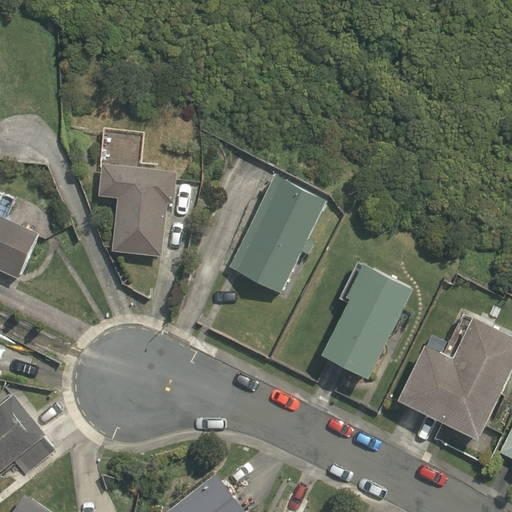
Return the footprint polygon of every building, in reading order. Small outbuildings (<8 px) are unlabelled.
[(124,108),(127,97),(116,93),(112,104),(124,108)] [(117,250),(166,255),(171,202),(179,202),(182,170),(109,163),(105,196),(122,198),(117,250)] [(233,264),(285,291),(306,249),(313,253),(319,241),(312,237),(330,201),(280,175),(233,264)] [(194,213),(199,182),(184,179),(179,211),(194,213)] [(0,264),(23,275),(42,231),(0,212),(0,210),(7,193),(0,189),(0,264)] [(328,352),(375,375),(418,287),(367,262),(351,295),(355,296),(328,352)] [(405,398),(482,436),(511,377),(511,331),(467,309),(447,350),(433,343),(405,398)] [(0,406),(0,473),(18,459),(27,470),(57,447),(47,435),(51,432),(19,392),(0,406)] [(511,429),(502,451),(511,456),(511,429)] [(168,511),(254,511),(222,470),(168,511)] [(303,511),(310,498),(292,489),(281,511),(303,511)] [(17,511),(60,511),(31,492),(17,511)]
